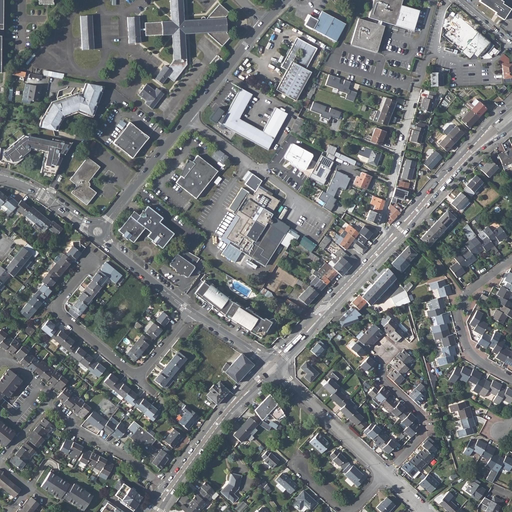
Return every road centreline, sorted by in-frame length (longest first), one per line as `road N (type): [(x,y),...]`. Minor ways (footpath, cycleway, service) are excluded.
road 1 (residential): [(511,259),(458,306),(472,354),(511,380)]
road 2 (tertiary): [(277,358),(390,239)]
road 3 (residential): [(89,262),(59,314),(138,373)]
road 4 (residential): [(390,239),(381,229),(415,91)]
road 5 (tertiary): [(167,491),(261,375)]
road 6 (residential): [(167,491),(47,404)]
road 7 (residential): [(383,356),(382,379),(424,426),(386,475)]
road 8 (residential): [(279,375),(386,475)]
road 9 (residential): [(102,225),(186,119)]
road 10 (tertiary): [(390,239),(474,148)]
road 11 (residential): [(186,119),(264,23)]
